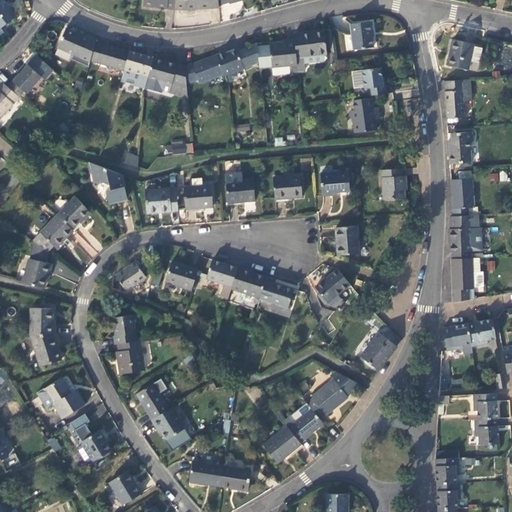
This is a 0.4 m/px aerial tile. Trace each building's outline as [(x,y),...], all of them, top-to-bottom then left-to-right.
[(143,0),(142,11),(174,15),(175,0),(143,0)] [(175,0),(174,15),(181,16),(218,14),(217,11),(216,0),(175,0)] [(249,0),(216,0),(217,11),(251,3),(249,0)] [(15,21),(0,1),(0,40),(4,37),(2,35),(3,34),(1,31),(15,21)] [(371,27),(349,29),(353,55),(372,53),(371,42),(373,41),(371,27)] [(88,44),(65,34),(56,53),(80,63),(88,44)] [(323,35),(293,38),(293,44),(296,70),(296,76),(304,75),(303,69),(327,67),(323,35)] [(269,51),(256,52),(258,68),(258,72),(271,71),(271,72),(296,70),(293,44),(285,45),(285,48),(269,49),(269,51)] [(472,49),(451,45),(446,71),(467,75),(469,67),(478,69),(481,53),(472,52),(472,49)] [(128,57),(94,47),(89,66),(123,76),(128,57)] [(224,81),(258,68),(256,52),(256,49),(236,56),(236,55),(225,59),(224,56),(215,60),(223,80),(224,81)] [(153,62),(129,55),(128,57),(123,76),(147,83),(153,62)] [(35,60),(7,92),(18,102),(23,97),(25,99),(41,82),(43,84),(52,75),(35,60)] [(215,60),(185,72),(187,89),(197,85),(199,89),(223,80),(215,60)] [(185,72),(153,62),(147,83),(144,93),(161,98),(162,96),(188,103),(187,89),(185,72)] [(382,92),(379,73),(360,76),(363,94),(367,94),(368,101),(385,99),(384,91),(382,92)] [(470,85),(443,87),(445,123),(464,122),(463,106),(471,106),(470,85)] [(3,88),(0,91),(0,122),(18,102),(7,92),(3,88)] [(378,124),(377,112),(353,115),(354,123),(352,124),(353,138),(376,135),(374,125),(378,124)] [(274,137),(274,145),(283,145),(283,137),(274,137)] [(448,146),(449,169),(471,167),(469,146),(472,146),(472,137),(449,139),(450,145),(448,146)] [(140,156),(129,152),(125,163),(139,166),(140,156)] [(108,210),(127,206),(122,180),(88,167),(93,189),(101,187),(104,189),(108,210)] [(499,171),(499,181),(507,181),(507,171),(499,171)] [(498,173),(489,173),(489,181),(498,181),(498,173)] [(401,174),(381,175),(383,205),(404,204),(404,196),(406,196),(405,181),(401,181),(401,174)] [(347,176),(320,178),(321,201),(335,200),(335,197),(349,196),(347,176)] [(227,208),(254,207),(253,185),(241,186),(240,178),(225,179),(226,187),(227,208)] [(300,181),(272,183),(274,205),(301,202),(300,181)] [(185,215),(212,212),(210,191),(202,192),(201,184),(191,185),(191,192),(183,193),(185,215)] [(471,184),(450,185),(452,222),(468,221),(468,213),(473,213),(471,184)] [(146,218),(178,216),(176,193),(144,196),(146,218)] [(74,202),(57,220),(73,235),(74,236),(86,223),(84,222),(89,217),(74,202)] [(55,254),(73,235),(57,220),(43,234),(40,232),(34,240),(35,241),(49,251),(53,251),(55,254)] [(478,234),(477,221),(468,221),(452,222),(449,221),(450,265),(470,264),(482,264),(482,261),(469,261),(469,257),(482,256),(481,234),(478,234)] [(356,232),(334,233),(336,260),(358,259),(356,232)] [(31,258),(29,258),(22,282),(44,288),(48,271),(50,272),(52,264),(46,262),(49,251),(35,241),(31,258)] [(135,260),(115,273),(126,289),(146,276),(135,260)] [(494,260),(486,261),(487,271),(495,270),(494,260)] [(237,272),(211,264),(206,283),(223,288),(218,302),(227,304),(230,294),(237,272)] [(453,307),(473,305),(470,264),(450,265),(453,307)] [(197,275),(172,267),(165,287),(190,296),(197,275)] [(266,282),(237,272),(230,294),(241,297),(240,302),(241,305),(256,310),(257,308),(259,304),(266,282)] [(336,275),(314,292),(319,298),(316,301),(321,313),(349,290),(336,275)] [(276,284),(266,282),(259,304),(287,314),(293,293),(275,287),(276,284)] [(369,313),(359,323),(365,328),(374,319),(369,313)] [(52,314),(30,314),(30,340),(54,341),(55,320),(51,320),(52,314)] [(136,346),(132,321),(112,324),(115,342),(113,342),(114,350),(116,350),(117,349),(136,346)] [(495,345),(491,325),(467,329),(471,352),(487,350),(486,346),(495,345)] [(467,329),(442,333),(446,357),(462,354),(463,360),(472,358),(471,352),(467,329)] [(378,337),(359,361),(377,375),(396,351),(378,337)] [(62,357),(56,341),(54,341),(30,340),(39,372),(61,366),(59,358),(62,357)] [(116,357),(120,380),(144,376),(139,346),(136,346),(117,349),(118,357),(116,357)] [(511,354),(501,356),(506,380),(511,378),(511,354)] [(502,373),(494,374),(496,388),(504,387),(502,373)] [(346,401),(357,391),(334,377),(329,381),(332,384),(310,402),(312,404),(306,409),(318,424),(324,419),(325,421),(347,402),(346,401)] [(66,380),(64,381),(37,398),(47,414),(53,411),(61,425),(85,410),(68,383),(66,380)] [(168,415),(152,389),(135,399),(151,425),(168,415)] [(495,399),(472,401),(473,417),(476,417),(476,425),(497,424),(495,399)] [(448,402),(438,402),(438,410),(448,410),(448,402)] [(299,447),(322,429),(318,424),(306,409),(306,408),(282,426),(286,431),(299,447)] [(157,432),(165,446),(184,434),(171,413),(168,415),(151,425),(155,433),(157,432)] [(478,450),(498,449),(497,424),(476,425),(472,426),(473,442),(477,442),(478,450)] [(286,431),(263,450),(275,466),(282,461),(284,463),(301,449),(299,447),(286,431)] [(111,456),(99,436),(81,447),(82,449),(76,453),(85,467),(86,468),(87,467),(92,464),(93,467),(111,456)] [(53,451),(60,449),(56,437),(48,439),(53,451)] [(442,457),(443,464),(435,465),(436,490),(456,489),(455,480),(458,480),(458,457),(442,457)] [(223,470),(192,465),(189,488),(220,492),(223,471),(223,470)] [(250,475),(223,471),(220,492),(234,494),(234,495),(247,497),(250,475)] [(141,499),(127,477),(108,488),(122,511),(141,499)] [(456,511),(457,506),(460,505),(459,489),(456,489),(436,490),(436,511),(456,511)] [(346,511),(347,500),(325,500),(325,511),(346,511)]
